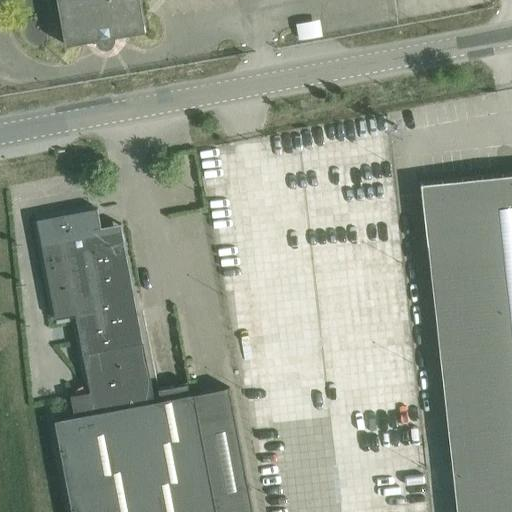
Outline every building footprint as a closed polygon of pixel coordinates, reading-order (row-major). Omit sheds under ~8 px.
[(146,31),(140,0),(58,0),(66,45),(95,40),(97,44),(100,46),(104,48),(112,47),(115,44),(116,40),(116,36),(146,31)] [(511,511),(511,173),(422,184),(457,511),(511,511)] [(76,315),(81,344),(142,332),(121,223),(102,227),(98,207),(37,219),(56,319),(76,315)] [(213,511),(191,394),(189,383),(159,389),(161,400),(155,401),(142,332),(81,344),(91,391),(71,395),(75,416),(55,420),(72,511),(213,511)] [(253,511),(230,387),(191,394),(213,511),(253,511)]
